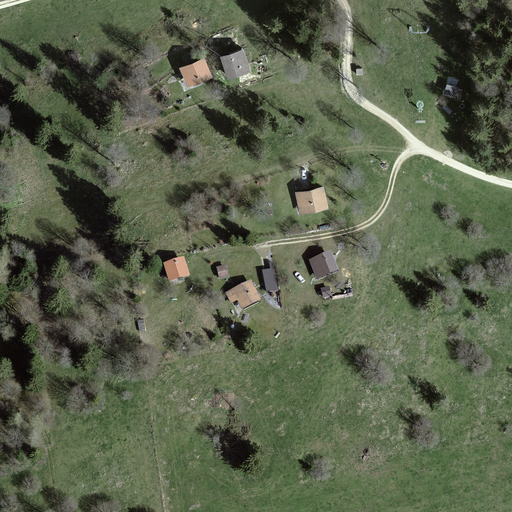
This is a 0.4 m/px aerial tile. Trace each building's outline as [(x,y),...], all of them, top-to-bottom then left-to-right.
[(223,59),(229,79),(238,76),(237,72),(248,69),(244,54),(232,58),(232,56),(223,59)] [(187,69),(192,83),(209,77),(204,61),(196,64),(196,65),(187,69)] [(459,89),(448,85),(445,94),(455,98),(459,89)] [(313,210),(326,208),(324,190),(303,192),(305,206),(313,205),(313,210)] [(314,267),(320,282),(337,274),(331,259),(314,267)] [(176,279),(186,276),(182,262),(165,267),(168,278),(175,276),(176,279)] [(266,275),(269,295),(277,294),(275,274),(266,275)] [(234,305),(242,301),(245,307),(259,301),(253,288),(239,294),(238,292),(230,296),(234,305)]
